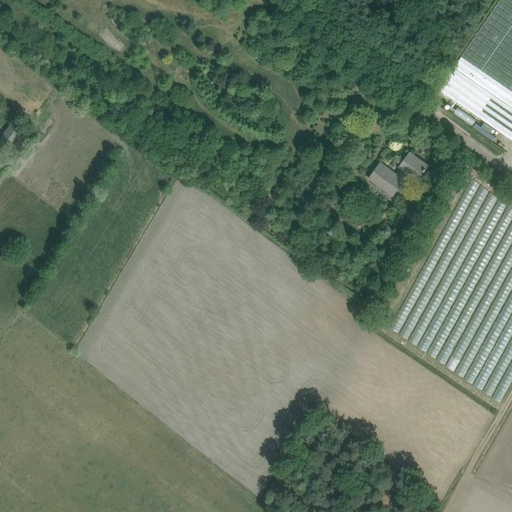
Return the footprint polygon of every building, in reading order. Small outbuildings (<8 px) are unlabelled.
[(511,0),(499,0),(438,89),(511,140),(511,0)] [(17,145),(23,137),(9,126),(1,137),(11,145),(13,142),(17,145)] [(1,137),(0,137),(0,146),(6,151),(11,145),(1,137)] [(417,180),(422,174),(428,166),(410,153),(399,167),(401,168),(396,175),(380,163),(369,178),(393,196),(404,181),(403,180),(407,173),(417,180)] [(478,173),(473,181),(500,199),(505,191),(478,173)]
